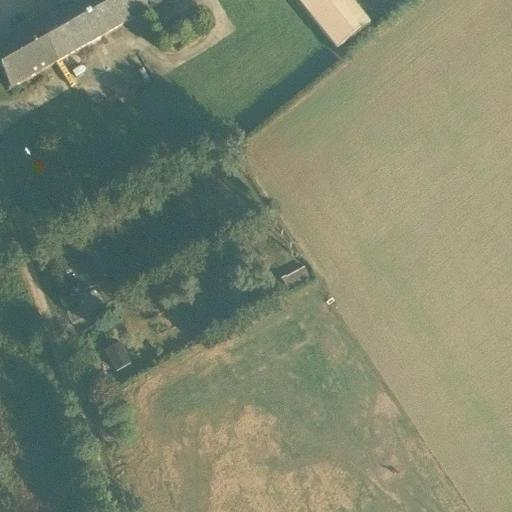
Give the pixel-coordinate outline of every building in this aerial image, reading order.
[(166,1),(165,0),(75,0),(0,43),(0,68),(10,91),(166,1)] [(355,0),(302,0),(339,52),(382,21),(371,5),(363,11),(355,0)] [(88,248),(59,260),(65,276),(72,273),(81,293),(104,283),(88,248)] [(281,280),(287,291),(309,279),(304,269),(286,279),(285,278),(281,280)] [(104,351),(115,373),(131,365),(120,343),(104,351)]
